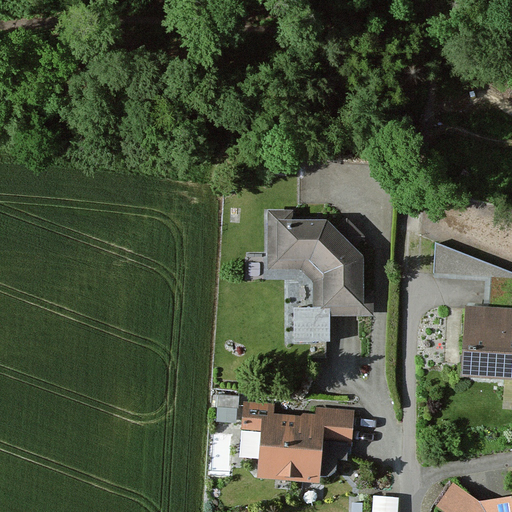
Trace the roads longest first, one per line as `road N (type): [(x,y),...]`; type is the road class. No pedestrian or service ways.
road 1 (track): [(425,17),(256,11),(0,25)]
road 2 (track): [(420,0),(431,88),(413,272)]
road 3 (residential): [(410,511),(413,272)]
